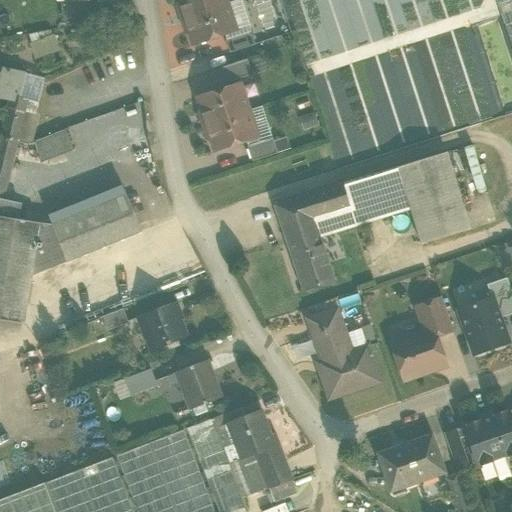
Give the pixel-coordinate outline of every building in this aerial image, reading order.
[(225,0),(178,0),(183,12),(180,13),(184,25),(187,25),(193,45),(235,31),(225,0)] [(511,0),(505,0),(497,3),(511,48),(511,0)] [(85,1),(67,2),(61,2),(61,15),(65,27),(89,19),(86,7),(85,1)] [(250,32),(225,40),(229,53),(254,45),(250,32)] [(54,36),(30,44),(35,56),(58,48),(54,36)] [(246,60),(221,68),(226,83),(251,75),(246,60)] [(25,74),(7,69),(5,74),(1,73),(1,74),(0,76),(0,98),(9,100),(7,107),(24,111),(35,114),(38,103),(19,98),(25,75),(25,74)] [(43,79),(25,75),(19,98),(38,103),(43,79)] [(239,84),(198,98),(204,118),(202,119),(206,132),(208,131),(215,152),(257,138),(239,84)] [(24,111),(7,107),(0,136),(17,141),(24,111)] [(65,131),(43,140),(35,142),(39,161),(49,158),(72,150),(65,131)] [(17,141),(0,136),(0,168),(10,171),(17,141)] [(272,139),(247,147),(252,162),(277,153),(272,139)] [(395,168),(343,183),(355,225),(410,208),(421,244),(469,230),(446,153),(395,168)] [(10,171),(0,168),(0,199),(3,201),(10,171)] [(343,183),(305,195),(319,236),(355,225),(343,183)] [(126,195),(51,225),(66,261),(66,262),(141,232),(126,195)] [(305,195),(274,205),(287,245),(319,236),(305,195)] [(3,201),(0,199),(0,217),(17,221),(17,220),(20,205),(3,201)] [(17,221),(0,217),(0,320),(24,324),(32,276),(40,224),(17,220),(17,221)] [(51,225),(40,224),(32,276),(66,261),(51,225)] [(319,236),(287,245),(303,292),(334,282),(319,236)] [(511,244),(510,240),(494,246),(500,263),(511,258),(511,244)] [(441,298),(414,307),(423,333),(433,330),(435,338),(453,332),(441,298)] [(456,310),(472,357),(509,345),(493,298),(456,310)] [(178,303),(139,318),(152,352),(187,339),(179,319),(184,318),(178,303)] [(123,309),(98,319),(104,332),(128,322),(123,309)] [(336,311),(308,320),(314,336),(342,327),(336,311)] [(342,327),(314,336),(325,370),(320,372),(329,399),(379,382),(375,370),(376,367),(374,360),(371,358),(367,347),(350,352),(342,327)] [(423,333),(391,344),(404,380),(431,371),(429,365),(443,360),(435,338),(433,330),(423,333)] [(206,360),(175,372),(189,409),(220,398),(206,360)] [(150,368),(123,379),(130,395),(157,385),(150,368)] [(260,411),(228,424),(241,459),(256,454),(277,445),(273,434),(269,436),(260,411)] [(511,421),(508,411),(464,426),(464,427),(457,430),(460,439),(467,436),(478,466),(492,461),(497,477),(509,472),(508,468),(511,467),(511,421)] [(224,414),(213,418),(216,428),(228,424),(224,414)] [(211,419),(184,429),(216,511),(247,511),(242,498),(215,429),(211,419)] [(216,428),(215,429),(242,498),(269,488),(256,454),(241,459),(228,424),(216,428)] [(456,429),(444,433),(454,462),(466,457),(460,439),(457,430),(456,429)] [(214,511),(182,430),(111,457),(132,511),(214,511)] [(431,436),(377,454),(391,492),(422,481),(419,474),(442,466),(431,436)] [(277,445),(256,454),(269,488),(291,480),(277,445)] [(132,511),(111,457),(44,483),(54,511),(132,511)] [(457,473),(444,478),(452,500),(465,496),(457,473)] [(291,480),(269,488),(274,502),(296,494),(291,480)] [(54,511),(44,483),(0,499),(0,511),(54,511)] [(470,511),(465,496),(452,500),(456,510),(451,511),(470,511)]
